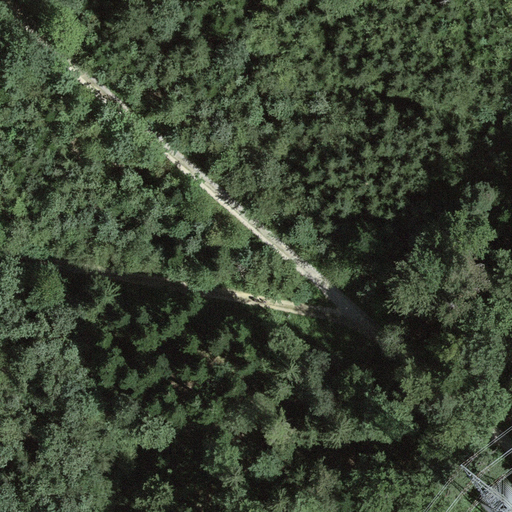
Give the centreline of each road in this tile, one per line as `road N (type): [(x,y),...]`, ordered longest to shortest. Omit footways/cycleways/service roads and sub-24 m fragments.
road 1 (track): [(0,0),(385,320),(505,432)]
road 2 (track): [(385,320),(0,253)]
